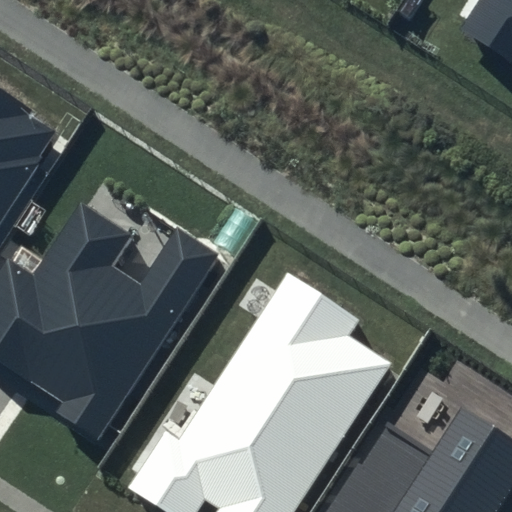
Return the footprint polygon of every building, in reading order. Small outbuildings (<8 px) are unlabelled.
[(511,0),(478,0),(459,31),(511,65),(511,0)] [(0,223),(60,132),(0,93),(0,223)] [(217,255),(176,228),(140,283),(112,265),(132,235),(79,201),(33,271),(8,255),(0,266),(0,360),(62,400),(55,410),(97,437),(217,255)] [(359,318),(287,272),(178,440),(164,431),(128,486),(167,511),(197,511),(200,508),(206,511),(296,511),(391,367),(346,338),(359,318)] [(499,511),(511,492),(511,440),(458,405),(431,446),(390,419),(329,511),(499,511)]
